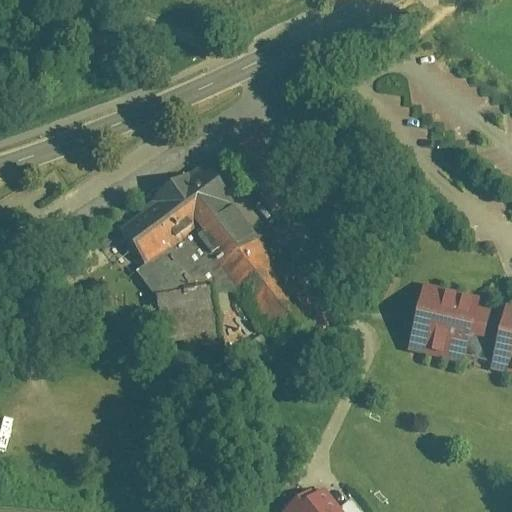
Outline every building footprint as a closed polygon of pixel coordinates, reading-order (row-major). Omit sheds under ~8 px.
[(262,144),(230,165),(278,236),(310,215),(262,144)] [(226,190),(206,165),(118,233),(168,297),(206,268),(241,313),(272,353),(306,327),(210,203),(226,190)] [(206,268),(168,297),(177,308),(193,296),(199,293),(203,292),(208,293),(214,299),(231,323),(239,322),(241,313),(206,268)] [(511,300),(427,285),(412,356),(511,380),(511,300)] [(331,511),(317,495),(297,511),(331,511)]
